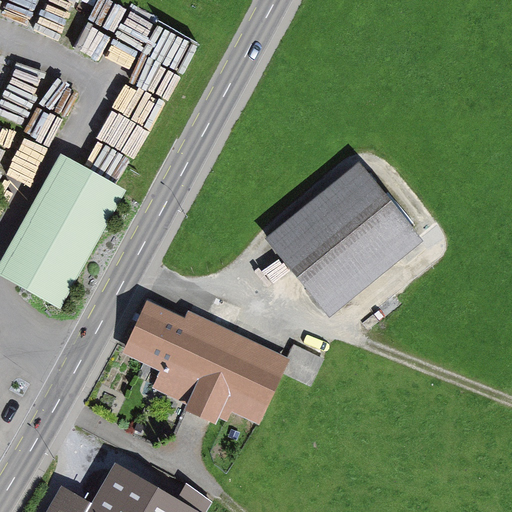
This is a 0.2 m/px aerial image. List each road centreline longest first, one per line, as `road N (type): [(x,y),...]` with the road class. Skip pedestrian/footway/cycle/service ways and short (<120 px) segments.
road 1 (secondary): [(277,0),(0,503)]
road 2 (track): [(135,262),(511,398)]
